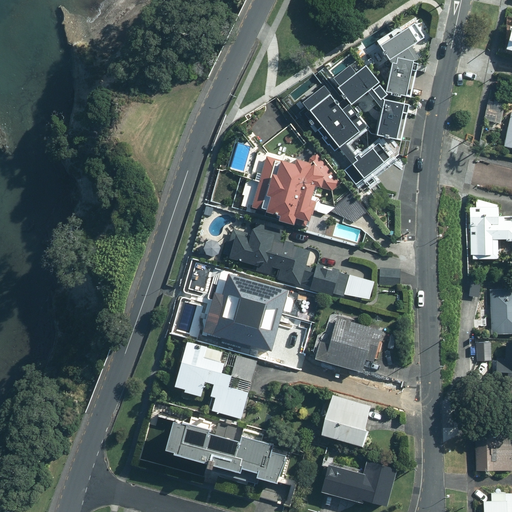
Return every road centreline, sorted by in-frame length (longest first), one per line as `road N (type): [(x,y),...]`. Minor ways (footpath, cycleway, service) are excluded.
road 1 (residential): [(459,0),(434,118),(425,221),(432,511)]
road 2 (residential): [(81,478),(208,116),(265,0)]
